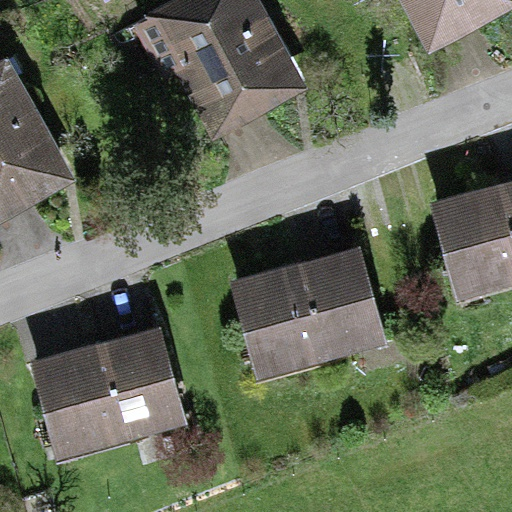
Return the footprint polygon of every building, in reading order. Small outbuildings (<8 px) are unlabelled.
[(263,15),(254,0),(176,0),(138,21),(166,72),(181,63),(216,126),(294,83),(258,18),(263,15)] [(408,0),(429,40),(505,0),(408,0)] [(31,104),(3,57),(0,58),(0,207),(61,172),(24,108),(31,104)] [(511,178),(436,200),(452,255),(445,257),(457,299),(481,292),(478,281),(511,271),(511,178)] [(358,248),(240,279),(254,333),(247,335),(258,377),(281,371),(278,357),(380,330),(358,248)] [(158,328),(37,360),(51,413),(45,414),(57,458),(84,450),(81,439),(180,413),(158,328)]
